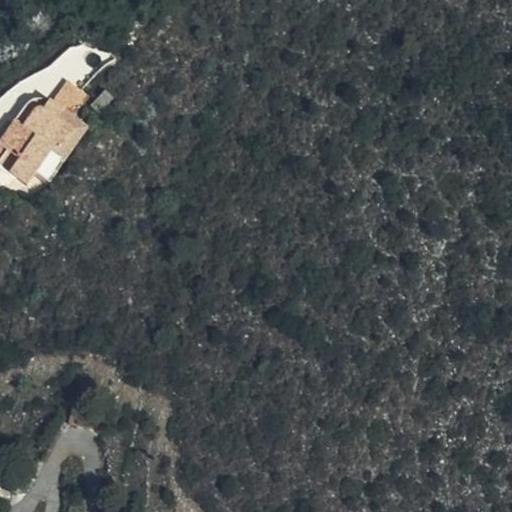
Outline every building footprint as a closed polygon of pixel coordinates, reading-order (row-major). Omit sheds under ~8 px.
[(68,82),(52,103),(64,110),(87,126),(97,116),(90,107),(95,101),(68,82)] [(105,91),(95,101),(90,107),(97,116),(113,99),(105,91)] [(64,110),(52,103),(42,96),(31,97),(13,123),(23,127),(35,109),(41,108),(57,119),(64,110)] [(87,126),(64,110),(57,119),(41,108),(35,109),(23,127),(13,123),(0,142),(0,146),(7,151),(0,159),(0,167),(27,186),(37,172),(50,180),(87,126)] [(104,432),(104,406),(71,407),(68,425),(104,432)]
